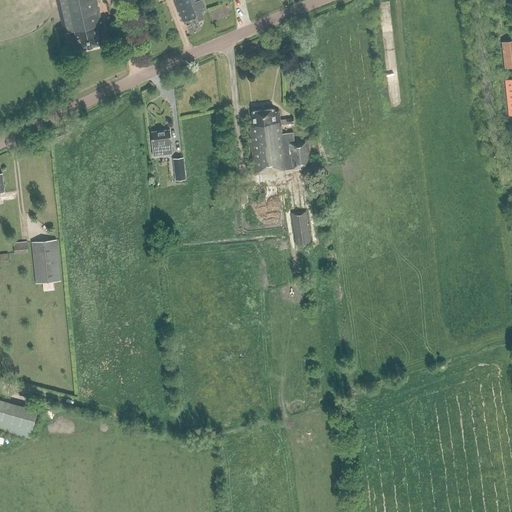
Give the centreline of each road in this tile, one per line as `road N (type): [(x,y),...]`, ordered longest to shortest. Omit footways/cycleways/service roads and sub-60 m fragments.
road 1 (tertiary): [(0,140),(318,0)]
road 2 (unclassified): [(473,0),(491,126),(511,158)]
